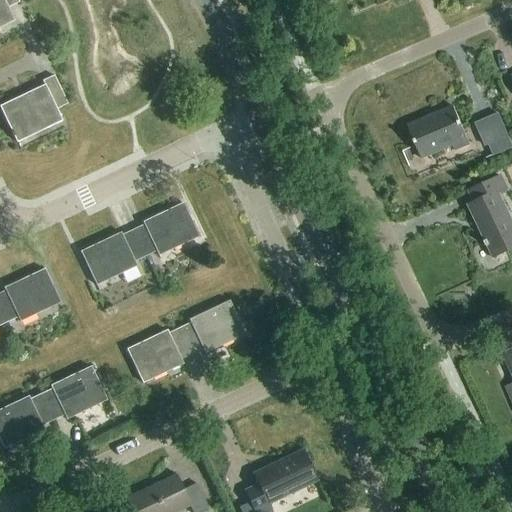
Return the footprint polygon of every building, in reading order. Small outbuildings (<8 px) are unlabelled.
[(0,0),(0,28),(16,21),(9,8),(20,3),(18,0),(0,0)] [(55,74),(44,80),(46,85),(2,107),(14,131),(12,132),(15,137),(16,136),(19,141),(64,119),(58,107),(69,101),(55,74)] [(455,109),(409,128),(417,146),(423,161),(456,147),(458,152),(471,146),(455,109)] [(511,146),(499,114),(474,124),(484,148),(488,146),(491,153),(493,158),(511,150),(511,146)] [(511,220),(500,195),(508,191),(502,178),(469,194),(475,205),(469,208),(494,259),(511,250),(511,220)] [(133,231),(146,258),(156,253),(158,257),(200,238),(184,204),(142,224),(144,226),(133,231)] [(134,263),(146,258),(133,231),(122,236),(121,234),(82,253),(98,286),(136,268),(134,263)] [(300,271),(304,269),(300,259),(296,261),(300,271)] [(0,294),(0,306),(8,323),(19,318),(21,323),(61,305),(45,271),(5,289),(6,292),(0,294)] [(179,330),(191,356),(203,351),(205,355),(245,336),(230,302),(189,322),(190,325),(179,330)] [(0,327),(8,323),(0,306),(0,327)] [(180,362),(191,356),(179,330),(168,335),(166,332),(127,351),(142,385),(182,366),(180,362)] [(42,396),(54,422),(65,416),(67,421),(107,402),(92,369),(52,388),(53,391),(42,396)] [(43,427),(54,422),(42,396),(31,401),(29,398),(0,412),(0,440),(5,451),(45,432),(43,427)] [(246,490),(255,511),(273,511),(270,505),(320,481),(304,449),(254,473),(259,484),(246,490)] [(194,511),(203,511),(210,509),(198,484),(185,490),(178,474),(127,499),(132,511),(179,511),(191,506),(194,511)]
